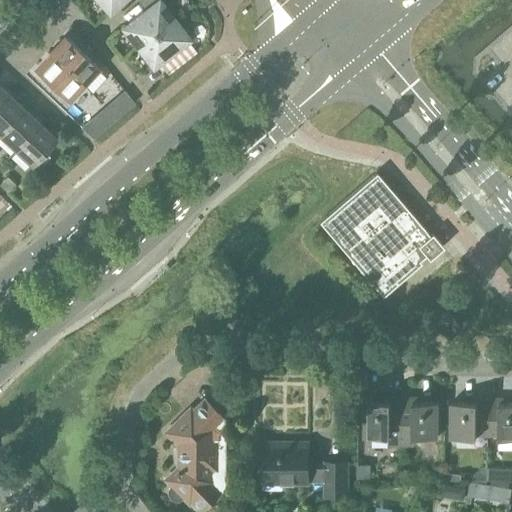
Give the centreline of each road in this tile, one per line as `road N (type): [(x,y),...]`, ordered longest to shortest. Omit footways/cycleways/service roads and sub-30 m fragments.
road 1 (residential): [(133,511),(122,482),(130,403),(164,366),(200,348),(355,351),(511,368)]
road 2 (tertiary): [(0,372),(342,70)]
road 3 (tertiary): [(300,23),(0,285)]
road 4 (secondary): [(342,70),(398,121),(502,244)]
road 5 (secondary): [(511,207),(375,42)]
